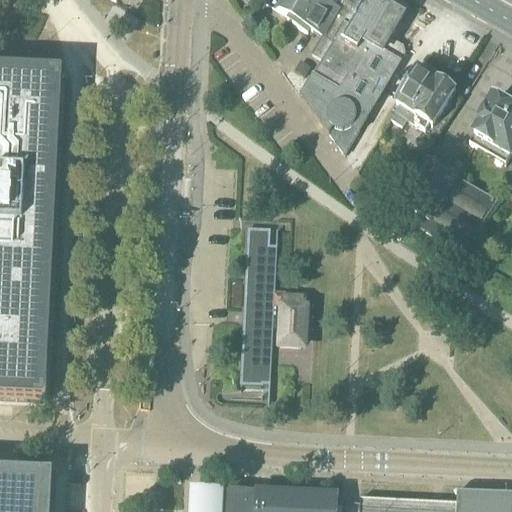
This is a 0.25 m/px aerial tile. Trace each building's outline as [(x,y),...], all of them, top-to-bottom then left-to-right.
[(312,58),(320,63),(356,0),(282,0),(276,12),(289,20),(287,25),(307,36),(310,32),(323,39),(312,58)] [(300,98),(345,159),(359,135),(400,65),(399,65),(404,57),(402,50),(389,42),(408,11),(389,0),(366,0),(366,1),(363,0),(361,4),(357,2),(358,0),(356,0),(320,63),(322,64),(314,78),(312,77),(300,98)] [(400,109),(391,124),(401,130),(405,122),(408,124),(425,135),(429,128),(432,130),(455,93),(454,93),(453,87),(445,82),(445,83),(439,83),(437,85),(434,84),(432,82),(435,77),(434,74),(425,67),(422,68),(418,73),(396,107),(400,109)] [(0,402),(46,405),(62,76),(0,72),(0,402)] [(511,112),(497,104),(490,106),(478,127),(479,128),(468,148),(506,169),(511,157),(511,112)] [(411,227),(462,257),(497,205),(427,164),(401,208),(416,218),(411,227)] [(282,308),(280,349),(280,350),(299,351),(299,350),(303,350),(305,318),(305,305),(307,306),(307,304),(305,304),(306,292),(305,292),(305,297),(275,295),(278,233),(276,233),(276,248),(270,248),(270,232),(248,231),(240,388),(263,389),(263,388),(269,388),(268,408),(269,408),(274,308),(282,308)] [(0,511),(51,511),(54,472),(0,469),(0,511)] [(228,495),(198,494),(195,494),(194,511),(336,511),(338,500),(256,496),(228,493),(228,495)] [(511,511),(511,500),(507,500),(507,499),(507,497),(506,497),(505,499),(505,500),(457,497),(457,507),(360,502),(359,511),(511,511)]
